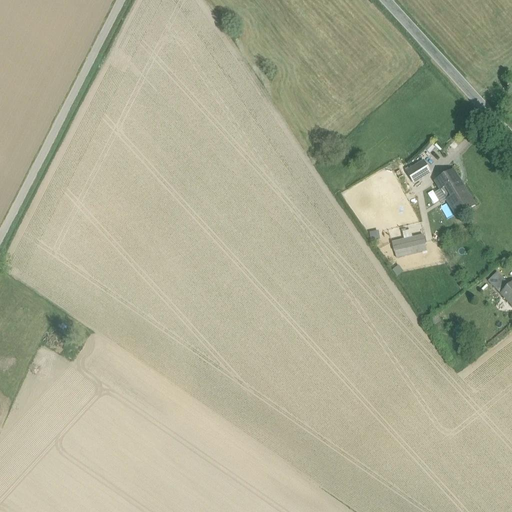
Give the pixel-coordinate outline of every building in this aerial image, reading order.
[(424,161),(406,172),(414,185),(432,174),(424,161)] [(474,207),(454,174),(437,184),(457,217),(474,207)] [(392,244),(396,259),(428,252),(424,236),(392,244)] [(494,287),(503,278),(498,273),(489,282),(494,287)] [(494,287),(501,295),(510,286),(503,278),(494,287)] [(511,306),(511,284),(510,286),(501,295),(511,306)]
